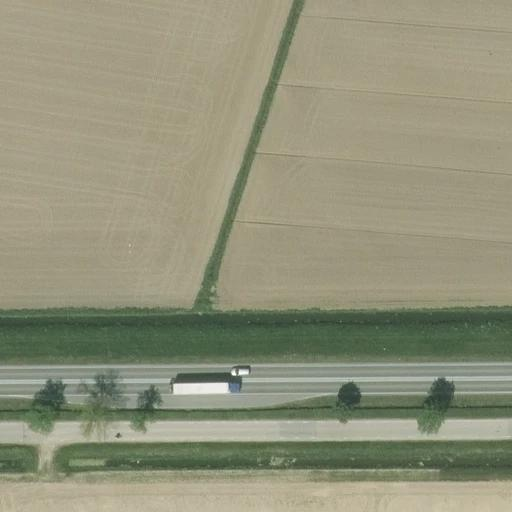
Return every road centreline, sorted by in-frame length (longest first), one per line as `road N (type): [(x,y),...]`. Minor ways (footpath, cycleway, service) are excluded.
road 1 (unclassified): [(511,430),(0,434)]
road 2 (trunk): [(511,382),(0,382)]
